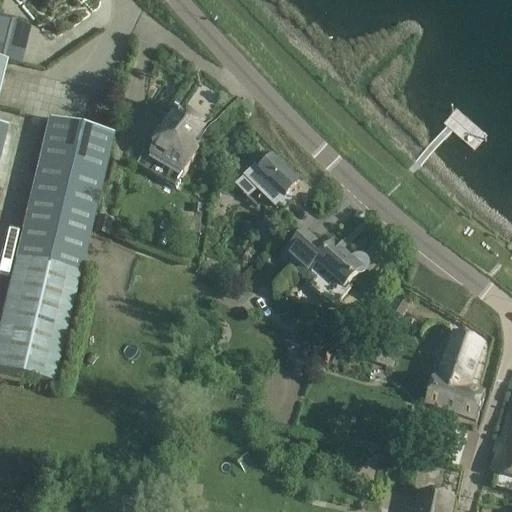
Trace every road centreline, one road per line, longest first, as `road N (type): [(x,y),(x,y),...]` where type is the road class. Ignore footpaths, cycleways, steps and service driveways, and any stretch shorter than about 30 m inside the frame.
road 1 (tertiary): [(511,308),(332,161),(178,0)]
road 2 (residential): [(466,511),(511,350)]
